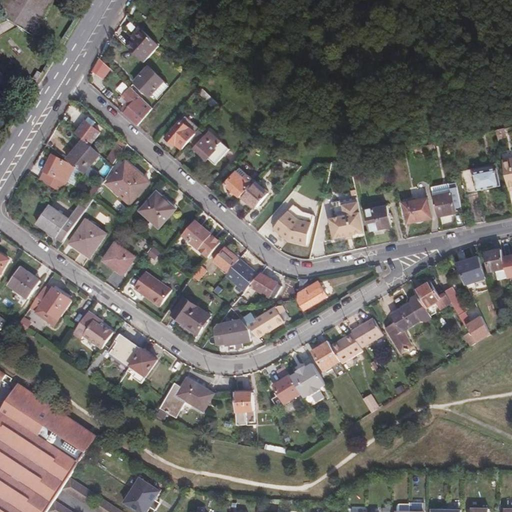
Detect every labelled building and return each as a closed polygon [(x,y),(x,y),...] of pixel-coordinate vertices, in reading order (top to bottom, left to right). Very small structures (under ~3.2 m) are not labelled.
[(54,0),(3,0),(0,6),(0,14),(34,35),(54,0)] [(157,48),(141,33),(126,47),(142,64),(157,48)] [(106,65),(101,60),(94,72),(98,75),(106,65)] [(164,85),(148,70),(135,84),(149,99),(152,96),(164,85)] [(164,85),(152,96),(157,101),(169,90),(164,85)] [(121,112),(137,127),(145,120),(148,116),(149,114),(153,111),(151,109),(135,93),(132,90),(124,98),(129,103),(120,112),(121,112)] [(204,93),(200,98),(210,107),(214,103),(204,93)] [(214,103),(210,107),(210,108),(218,117),(223,112),(214,103)] [(149,114),(148,116),(145,120),(150,124),(160,113),(153,107),(151,109),(153,111),(149,114)] [(78,134),(86,141),(77,151),(79,153),(71,163),(69,161),(52,153),(41,173),(60,189),(74,165),(84,174),(102,156),(91,146),(101,134),(88,122),(78,134)] [(198,139),(202,134),(192,126),(187,131),(198,139)] [(179,147),(185,153),(198,139),(187,131),(183,127),(169,141),(171,144),(170,145),(173,149),(175,147),(177,149),(179,147)] [(202,136),(186,154),(191,159),(198,152),(210,162),(212,160),(200,149),(208,141),(202,136)] [(210,162),(218,169),(231,154),(211,137),(208,141),(200,149),(212,160),(210,162)] [(124,153),(128,147),(121,142),(117,147),(124,153)] [(421,153),(421,154),(432,151),(431,145),(420,148),(421,153)] [(117,164),(124,153),(117,147),(109,159),(117,164)] [(77,151),(69,161),(71,163),(79,153),(77,151)] [(511,160),(499,163),(505,192),(508,191),(508,190),(511,188),(511,160)] [(110,187),(127,201),(132,204),(150,183),(126,163),(118,172),(121,174),(110,187)] [(477,193),(477,190),(481,190),(497,187),(493,167),(459,173),(463,196),(477,193)] [(270,195),(256,182),(254,183),(240,173),(226,187),(240,199),(242,197),(256,210),(270,195)] [(86,198),(91,202),(94,199),(101,188),(96,185),(86,198)] [(459,210),(453,185),(448,186),(429,190),(436,219),(454,215),(453,211),(459,210)] [(161,229),(177,210),(162,197),(158,194),(142,213),(161,229)] [(425,201),(402,206),(406,226),(429,221),(425,201)] [(364,235),(357,205),(333,210),(336,220),(328,222),(333,242),(345,239),(352,238),(364,235)] [(86,210),(80,206),(70,220),(52,206),(40,222),(64,242),(86,210)] [(301,214),(293,207),(272,230),(286,243),(304,246),(313,216),(301,214)] [(387,210),(366,214),(370,234),(392,229),(387,210)] [(109,234),(89,219),(72,242),(91,257),(109,234)] [(220,244),(196,223),(184,237),(208,258),(220,244)] [(104,261),(121,275),(135,258),(117,244),(104,261)] [(159,250),(154,246),(147,254),(152,258),(159,250)] [(233,255),(226,250),(215,263),(229,276),(228,278),(247,294),(250,290),(269,301),(270,299),(274,301),(282,290),(260,279),(247,267),(248,266),(243,261),(243,260),(235,253),(233,255)] [(511,256),(503,258),(501,253),(486,257),(491,274),(506,271),(508,279),(511,278),(511,256)] [(466,287),(486,280),(478,257),(455,266),(466,287)] [(23,267),(10,286),(30,299),(43,281),(23,267)] [(208,272),(203,268),(194,278),(200,282),(208,272)] [(173,289),(147,271),(135,288),(161,306),(173,289)] [(306,281),(300,281),(298,303),(303,311),(325,297),(317,286),(310,291),(306,285),(306,281)] [(415,295),(429,317),(450,304),(452,307),(458,303),(448,287),(442,291),(444,295),(439,297),(429,282),(413,292),(415,295)] [(43,306),(60,317),(73,299),(56,287),(53,292),(43,306)] [(46,288),(37,301),(43,306),(53,292),(46,288)] [(219,288),(214,293),(217,296),(222,291),(219,288)] [(429,317),(415,295),(408,298),(408,303),(388,315),(392,322),(382,329),(398,356),(412,348),(402,332),(419,321),(425,323),(430,319),(429,317)] [(187,298),(175,316),(201,335),(213,318),(187,298)] [(73,299),(60,317),(55,324),(57,325),(75,300),(73,299)] [(242,299),(234,309),(247,308),(244,305),(246,302),(242,299)] [(37,301),(32,308),(39,312),(43,306),(37,301)] [(479,344),(490,337),(482,319),(472,326),(458,303),(452,307),(466,329),(469,328),(479,344)] [(39,312),(55,324),(60,317),(43,306),(39,312)] [(256,314),(245,320),(248,322),(262,336),(290,319),(282,306),(259,319),(256,314)] [(98,321),(100,319),(94,315),(90,312),(75,335),(82,340),(84,337),(103,350),(105,347),(115,333),(104,325),(98,321)] [(351,335),(360,348),(381,334),(371,319),(350,333),(351,335)] [(24,320),(17,329),(24,333),(30,324),(24,320)] [(245,320),(222,326),(218,332),(222,346),(231,343),(232,346),(243,343),(245,343),(255,340),(253,330),(245,320)] [(132,369),(144,352),(139,348),(121,335),(111,350),(109,352),(127,365),(132,369)] [(360,348),(351,335),(330,350),(337,362),(340,366),(362,352),(360,348)] [(472,349),(476,346),(470,335),(465,337),(472,349)] [(337,362),(330,350),(325,343),(310,354),(321,372),(337,362)] [(99,356),(104,359),(109,352),(111,350),(105,347),(103,350),(99,356)] [(144,352),(132,369),(130,372),(136,377),(135,379),(144,385),(159,361),(153,356),(154,354),(147,349),(144,352)] [(97,360),(85,375),(90,379),(102,363),(97,360)] [(371,365),(376,373),(379,371),(373,363),(371,365)] [(289,378),(299,395),(302,399),(307,396),(308,397),(317,392),(316,390),(323,386),(310,365),(303,369),(302,368),(294,373),(295,374),(289,378)] [(299,395),(289,378),(288,377),(272,388),(283,405),(299,395)] [(16,389),(0,378),(0,414),(2,412),(8,402),(16,389)] [(190,403),(201,410),(206,414),(218,395),(191,378),(185,387),(179,383),(162,409),(179,419),(190,403)] [(16,389),(8,402),(47,428),(88,454),(99,437),(19,384),(16,389)] [(399,396),(405,392),(402,387),(396,391),(399,396)] [(236,390),(237,427),(246,427),(247,424),(254,424),(253,394),(244,393),(244,391),(236,390)] [(371,413),(378,409),(371,399),(364,403),(371,413)] [(41,438),(47,428),(8,402),(2,412),(41,438)] [(332,408),(320,415),(327,423),(338,416),(332,408)] [(0,511),(48,511),(49,511),(56,501),(59,495),(64,488),(71,478),(80,463),(41,438),(2,412),(0,414),(0,511)] [(161,413),(157,419),(164,424),(168,417),(161,413)] [(286,413),(279,417),(281,423),(289,419),(286,413)] [(98,496),(71,478),(64,488),(91,506),(98,496)] [(141,478),(125,503),(138,511),(147,511),(150,508),(153,504),(156,500),(161,492),(141,478)] [(122,511),(103,499),(96,510),(99,511),(122,511)] [(72,511),(56,501),(49,511),(72,511)]
